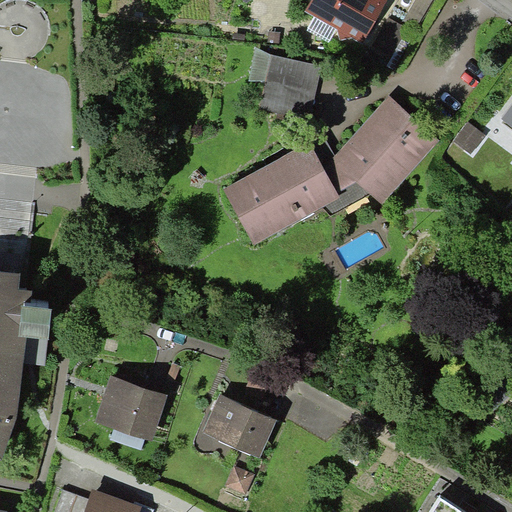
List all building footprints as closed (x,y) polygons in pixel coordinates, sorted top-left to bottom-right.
[(351,36),(363,43),(387,0),(310,0),(305,10),(316,16),(337,28),(338,28),(351,36)] [(433,0),(415,0),(404,20),(418,27),(433,0)] [(329,42),(337,28),(316,16),(308,30),(329,42)] [(407,27),(388,16),(372,45),(391,55),(407,27)] [(351,36),(338,28),(340,39),(351,36)] [(281,32),(269,31),(267,45),(279,47),(281,32)] [(245,34),(233,32),(232,41),(244,42),(245,34)] [(272,54),(256,47),(249,81),(266,81),(272,54)] [(322,66),(272,54),(266,81),(260,107),(310,119),(322,66)] [(255,244),(323,207),(332,216),(370,193),(383,205),(438,141),(388,96),(324,166),(309,141),(223,188),(255,244)] [(511,105),(502,119),(511,126),(511,105)] [(486,136),(468,122),(453,141),(471,154),(486,136)] [(23,273),(0,270),(0,458),(3,459),(17,416),(24,363),(27,337),(19,336),(22,307),(31,308),(33,291),(20,289),(23,273)] [(31,308),(22,307),(19,336),(27,337),(49,340),(52,310),(31,308)] [(45,365),(49,340),(27,337),(24,363),(45,365)] [(95,421),(152,441),(168,395),(111,376),(95,421)] [(203,433),(260,459),(278,420),(220,395),(203,433)] [(255,475),(234,465),(226,484),(246,494),(255,475)] [(83,511),(139,511),(142,506),(93,487),(83,511)] [(464,511),(440,497),(431,511),(464,511)]
